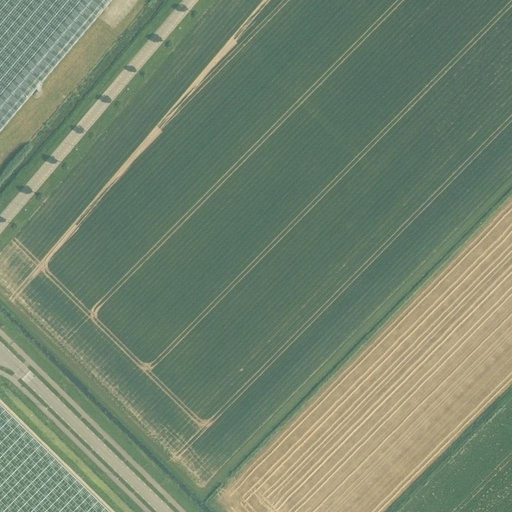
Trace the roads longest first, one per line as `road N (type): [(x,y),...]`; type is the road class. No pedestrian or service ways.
road 1 (unclassified): [(185,0),(0,223)]
road 2 (tertiary): [(0,350),(165,511)]
